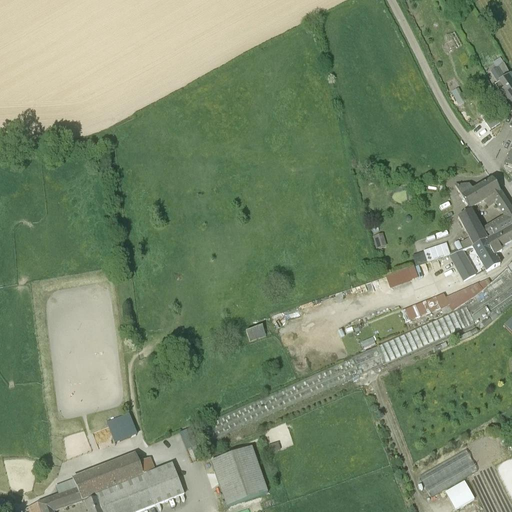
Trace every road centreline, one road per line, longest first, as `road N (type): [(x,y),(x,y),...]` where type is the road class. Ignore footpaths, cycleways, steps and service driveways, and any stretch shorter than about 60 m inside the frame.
road 1 (unknown): [(0,142),(101,140),(112,147),(139,447)]
road 2 (residential): [(511,192),(458,128),(424,67)]
